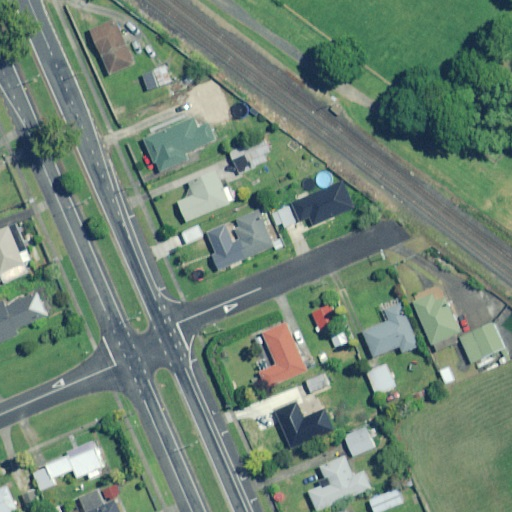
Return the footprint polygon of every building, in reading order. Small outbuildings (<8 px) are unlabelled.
[(135,64),(115,20),(90,31),(110,76),(135,64)] [(172,81),(166,66),(154,71),(161,86),(172,81)] [(231,118),(215,78),(196,86),(213,126),(231,118)] [(344,111),(336,104),(332,109),(340,116),(344,111)] [(212,143),(201,117),(146,140),(159,173),(188,161),(185,154),(212,143)] [(271,151),(264,137),(230,153),(240,174),(267,162),(264,155),(271,151)] [(223,188),(216,172),(190,183),(196,196),(179,203),(187,222),(236,201),(229,186),(223,188)] [(347,178),(294,201),(302,219),(312,215),(316,226),(360,207),(347,178)] [(274,247),(258,211),(236,221),(244,239),(228,246),(236,264),(274,247)] [(28,252),(17,224),(0,231),(0,272),(5,283),(26,274),(36,271),(28,252)] [(472,283),(467,291),(499,311),(504,303),(472,283)] [(48,316),(38,293),(6,306),(4,300),(0,301),(0,343),(19,335),(17,330),(48,316)] [(437,301),(434,294),(414,302),(436,352),(455,344),(451,337),(460,333),(444,298),(437,301)] [(420,346),(401,302),(384,309),(389,321),(363,331),(374,357),(400,347),(402,353),(420,346)] [(337,324),(331,306),(313,313),(319,331),(337,324)] [(307,371),(285,324),(264,334),(277,363),(260,371),(268,389),(307,371)] [(503,349),(493,324),(461,338),(471,363),(503,349)] [(348,343),(344,332),(331,336),(335,348),(348,343)] [(395,386),(386,364),(367,373),(376,394),(395,386)] [(455,380),(450,367),(440,371),(445,384),(455,380)] [(326,387),(322,377),(307,382),(310,392),(326,387)] [(376,401),(366,406),(371,416),(381,412),(376,401)] [(316,439),(301,402),(275,413),(291,450),(316,439)] [(348,423),(341,407),(315,418),(323,437),(334,432),(333,430),(348,423)] [(354,457),(376,447),(373,440),(379,437),(375,429),(359,436),(356,431),(345,436),(354,457)] [(49,466),(50,468),(35,474),(43,493),(57,487),(54,478),(75,469),(79,478),(89,473),(92,478),(106,472),(94,441),(68,452),(70,457),(49,466)] [(353,476),(345,457),(322,467),(329,484),(310,492),(318,511),(372,489),(365,472),(353,476)] [(0,511),(15,511),(18,511),(7,485),(0,488),(0,511)] [(78,498),(84,511),(120,511),(116,501),(114,497),(103,502),(98,490),(78,498)] [(40,504),(36,491),(23,496),(27,508),(40,504)]
